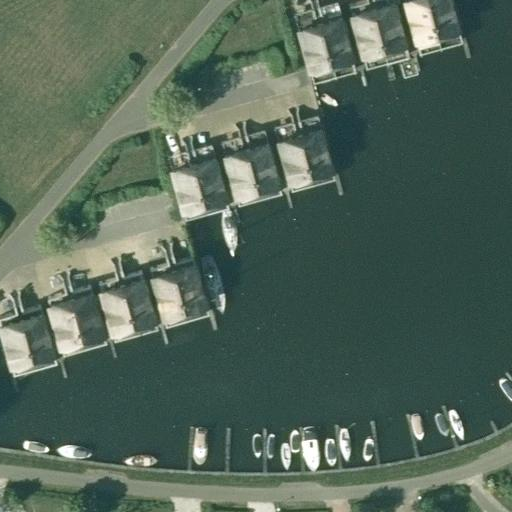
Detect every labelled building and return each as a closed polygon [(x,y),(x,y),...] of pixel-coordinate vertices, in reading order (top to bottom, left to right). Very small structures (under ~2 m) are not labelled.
[(332,74),(311,0),(307,0),(308,0),(312,13),(294,18),(311,79),(310,79),(311,80),(332,74)] [(311,0),(332,74),(354,68),(354,67),(353,67),(337,7),(319,11),(315,0),(311,0)] [(360,0),(347,4),(364,65),(363,65),(364,66),(407,54),(407,53),(406,53),(391,0),(360,0)] [(417,51),(438,45),(426,0),(403,0),(417,50),(416,50),(417,51)] [(426,0),(438,45),(460,39),(460,38),(449,0),(426,0)] [(291,108),(311,182),(333,176),(332,175),(317,120),(299,125),(296,112),(297,107),(296,107),(291,108)] [(289,188),(311,182),(291,108),(286,110),(285,110),(289,114),(292,127),(274,132),(289,187),(289,188)] [(243,121),(238,123),(233,124),(232,125),(235,128),(239,141),(221,146),(236,201),(236,202),(280,190),(279,189),(279,190),(264,135),(246,139),(243,126),(244,122),(243,121)] [(190,136),(185,137),(205,211),(227,205),(226,204),(211,149),(193,154),(190,141),(191,136),(190,136)] [(183,217),(205,211),(185,137),(180,139),(179,139),(182,143),(186,156),(168,161),(183,216),(183,217)] [(169,242),(165,244),(185,317),(207,311),(207,310),(206,310),(191,255),(173,260),(169,247),(170,243),(169,242)] [(185,317),(165,244),(160,245),(159,246),(162,249),(166,262),(148,267),(164,322),(163,322),(164,323),(185,317)] [(118,257),(113,258),(134,332),(156,325),(155,324),(155,325),(140,270),(122,275),(118,261),(119,257),(118,257)] [(134,332),(113,258),(109,259),(108,260),(111,263),(115,276),(97,282),(112,337),(112,338),(134,332)] [(67,271),(62,272),(83,346),(104,340),(104,339),(88,284),(71,289),(67,276),(68,271),(67,271)] [(61,352),(83,346),(62,272),(57,274),(60,278),(64,291),(46,296),(61,351),(61,352)] [(18,291),(13,292),(33,366),(55,360),(54,359),(53,354),(39,304),(21,309),(17,296),(19,291),(18,291)] [(11,372),(33,366),(13,292),(8,294),(7,294),(10,298),(14,311),(0,314),(0,329),(11,371),(11,372)]
